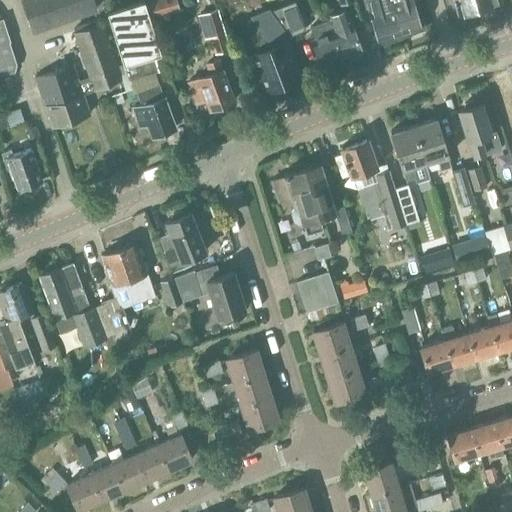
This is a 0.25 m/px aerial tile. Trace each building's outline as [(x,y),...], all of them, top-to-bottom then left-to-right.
[(22,0),(32,30),(96,7),(93,0),(22,0)] [(143,0),(141,0),(107,11),(121,56),(120,57),(127,79),(153,71),(152,67),(162,64),(163,67),(164,67),(143,0)] [(168,14),(180,10),(177,0),(148,0),(155,23),(169,19),(168,14)] [(403,37),(392,0),(366,0),(380,45),(403,37)] [(392,0),(403,37),(426,28),(417,0),(392,0)] [(454,0),(458,15),(478,9),(475,0),(454,0)] [(498,3),(496,0),(475,0),(478,9),(498,3)] [(295,33),(305,29),(295,1),(279,7),(289,35),(295,33)] [(279,7),(263,13),(264,14),(264,15),(252,37),(251,37),(257,53),(286,42),(287,43),(290,42),(298,39),(295,33),(289,35),(279,7)] [(203,13),(214,53),(229,49),(218,9),(203,13)] [(329,32),(338,59),(347,56),(350,59),(357,56),(358,52),(362,51),(362,50),(361,50),(351,24),(345,9),(329,14),(331,18),(329,19),(333,31),(329,32)] [(3,19),(0,20),(0,75),(20,69),(3,19)] [(333,31),(329,19),(321,22),(321,23),(310,27),(314,38),(311,39),(322,66),(338,59),(329,32),(333,31)] [(37,77),(53,125),(89,113),(82,93),(96,88),(95,87),(120,78),(101,22),(75,31),(90,77),(78,81),(72,65),(37,77)] [(286,42),(257,53),(252,55),(265,89),(267,88),(266,87),(293,76),(297,75),(297,76),(299,76),(287,43),(286,42)] [(210,73),(197,78),(209,109),(213,107),(216,109),(222,107),(223,104),(233,100),(222,69),(221,69),(218,60),(207,64),(210,73)] [(136,90),(137,93),(122,98),(123,102),(126,110),(133,107),(139,125),(147,122),(152,134),(174,126),(158,82),(136,90)] [(463,109),(459,110),(468,140),(469,140),(474,157),(500,148),(495,132),(490,134),(485,118),(491,116),(487,104),(481,105),(481,103),(477,104),(472,100),(464,103),(463,109)] [(440,131),(436,117),(413,124),(425,162),(437,159),(440,169),(450,166),(439,131),(440,131)] [(425,162),(413,124),(390,131),(405,180),(414,177),(415,182),(429,178),(424,163),(425,162)] [(26,129),(30,142),(38,139),(34,127),(26,129)] [(342,148),(344,153),(334,156),(342,178),(352,174),(367,218),(370,220),(375,218),(379,232),(406,224),(395,188),(392,189),(387,172),(379,175),(366,139),(342,148)] [(31,148),(13,155),(11,149),(1,152),(4,159),(7,169),(12,167),(18,188),(42,180),(31,148)] [(320,164),(303,170),(322,230),(320,223),(337,218),(330,198),(331,197),(320,164)] [(473,190),(486,187),(480,165),(467,169),(473,190)] [(462,206),(474,202),(464,166),(452,170),(462,206)] [(273,181),(279,202),(294,197),(298,209),(293,210),(291,214),(294,223),(298,225),(303,224),(306,235),(322,230),(303,170),(288,175),(287,173),(283,174),(284,177),(273,181)] [(419,220),(407,184),(395,188),(406,224),(419,220)] [(511,202),(511,189),(501,192),(505,204),(511,202)] [(212,217),(222,214),(220,205),(219,204),(218,202),(210,205),(209,205),(212,217)] [(165,221),(169,233),(159,237),(173,271),(200,261),(197,254),(205,251),(200,239),(202,234),(199,226),(194,224),(189,212),(184,214),(179,211),(172,214),(170,219),(165,221)] [(511,248),(511,222),(484,231),(485,233),(487,240),(491,254),(493,253),(508,249),(511,248)] [(485,233),(471,238),(477,257),(478,258),(491,254),(487,240),(485,233)] [(101,301),(102,304),(99,305),(115,348),(116,349),(135,342),(123,307),(153,297),(144,271),(147,269),(145,263),(141,262),(139,257),(142,254),(140,249),(136,248),(134,244),(130,246),(127,243),(121,245),(121,249),(111,252),(109,249),(103,251),(102,255),(100,256),(114,296),(101,301)] [(314,247),(317,259),(330,255),(327,243),(314,247)] [(493,253),(497,266),(511,262),(510,257),(508,249),(493,253)] [(90,306),(91,307),(85,309),(82,303),(85,302),(70,263),(37,276),(49,306),(48,306),(59,331),(58,331),(59,332),(76,325),(84,345),(103,337),(108,351),(115,348),(99,305),(95,306),(94,305),(90,306)] [(215,264),(194,271),(194,269),(175,277),(183,301),(209,292),(217,316),(243,308),(242,304),(243,304),(239,293),(238,293),(232,272),(219,276),(215,264)] [(482,266),(473,269),(477,281),(486,278),(482,266)] [(473,269),(464,272),(468,284),(476,281),(477,281),(473,269)] [(327,272),(296,282),(306,313),(337,303),(327,272)] [(169,305),(181,301),(173,278),(162,283),(169,305)] [(344,298),(368,292),(364,280),(349,284),(348,281),(340,283),(344,298)] [(436,281),(427,283),(430,295),(439,293),(436,281)] [(0,307),(5,321),(14,317),(30,357),(31,361),(34,360),(30,351),(40,347),(42,352),(46,351),(46,350),(57,346),(43,312),(33,316),(20,282),(5,287),(2,286),(0,286),(0,307)] [(426,283),(418,286),(419,291),(421,298),(429,295),(430,295),(427,283),(426,283)] [(413,306),(401,310),(408,333),(420,329),(413,306)] [(349,319),(353,330),(368,325),(364,313),(349,319)] [(511,317),(499,322),(496,313),(487,316),(489,325),(497,351),(511,346),(511,317)] [(14,317),(5,321),(0,322),(0,330),(8,352),(11,351),(17,367),(31,361),(30,357),(14,317)] [(341,322),(310,332),(333,403),(363,393),(341,322)] [(466,332),(455,335),(452,325),(440,328),(443,339),(451,365),(474,358),(466,332)] [(489,325),(466,332),(474,358),(497,351),(489,325)] [(451,365),(443,339),(419,346),(427,372),(451,365)] [(384,343),(373,346),(376,359),(388,355),(384,343)] [(224,360),(246,428),(275,420),(255,350),(224,360)] [(0,355),(0,388),(13,384),(8,369),(5,370),(0,355)] [(222,373),(218,361),(206,365),(209,377),(222,373)] [(383,375),(368,380),(371,390),(386,386),(383,375)] [(131,387),(122,395),(127,407),(133,408),(139,405),(131,387)] [(204,398),(216,395),(213,387),(202,390),(204,398)] [(216,395),(204,398),(206,406),(218,402),(216,395)] [(126,416),(122,406),(118,397),(111,403),(118,419),(112,422),(123,447),(129,444),(134,442),(123,417),(126,416)] [(176,429),(177,431),(188,426),(180,410),(169,415),(175,429),(176,429)] [(511,414),(492,420),(500,446),(511,442),(511,414)] [(212,427),(216,439),(241,431),(238,419),(212,427)] [(492,420),(469,427),(477,453),(500,446),(492,420)] [(477,453),(469,427),(446,435),(454,461),(477,453)] [(156,443),(167,469),(189,460),(178,434),(156,443)] [(167,469),(156,443),(146,448),(133,453),(145,479),(167,469)] [(83,444),(74,447),(81,466),(90,462),(83,444)] [(416,461),(413,450),(398,455),(401,466),(416,461)] [(145,479),(133,453),(111,463),(122,489),(145,479)] [(371,493),(397,485),(390,461),(363,469),(371,493)] [(122,489),(111,463),(88,473),(99,499),(122,489)] [(494,467),(485,470),(490,489),(499,486),(494,467)] [(57,472),(45,485),(54,493),(66,481),(57,472)] [(99,499),(88,473),(65,483),(77,509),(99,499)] [(393,511),(404,509),(397,485),(371,493),(376,511),(393,511)] [(272,498),(276,511),(308,511),(301,489),(272,498)] [(439,492),(425,496),(428,508),(443,504),(439,492)] [(414,511),(428,508),(425,496),(411,501),(413,511),(414,511)] [(254,511),(258,511),(269,509),(266,499),(252,504),(254,511)] [(34,511),(36,510),(27,502),(18,511),(34,511)]
